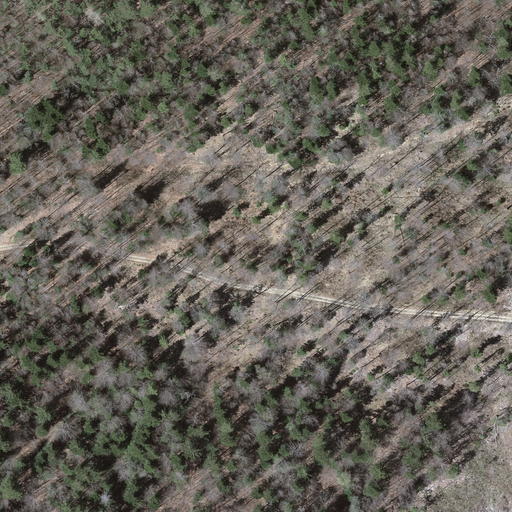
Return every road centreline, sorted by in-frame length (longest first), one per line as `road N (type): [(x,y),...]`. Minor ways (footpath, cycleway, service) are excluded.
road 1 (track): [(0,239),(176,172),(320,170),(511,118)]
road 2 (track): [(511,319),(238,286),(174,263),(68,243),(0,245)]
